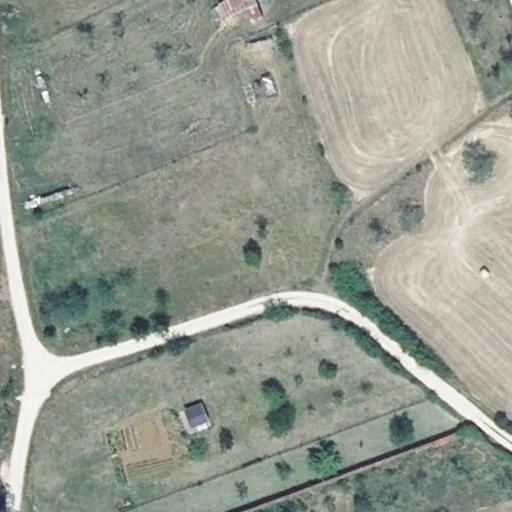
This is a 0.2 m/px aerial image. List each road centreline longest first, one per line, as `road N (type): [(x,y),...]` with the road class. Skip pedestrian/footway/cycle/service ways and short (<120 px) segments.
road 1 (track): [(511,447),(338,312),(285,302),(36,379)]
road 2 (track): [(319,309),(341,226),(511,81)]
road 3 (track): [(36,379),(8,242),(0,145)]
road 4 (track): [(36,379),(11,511)]
